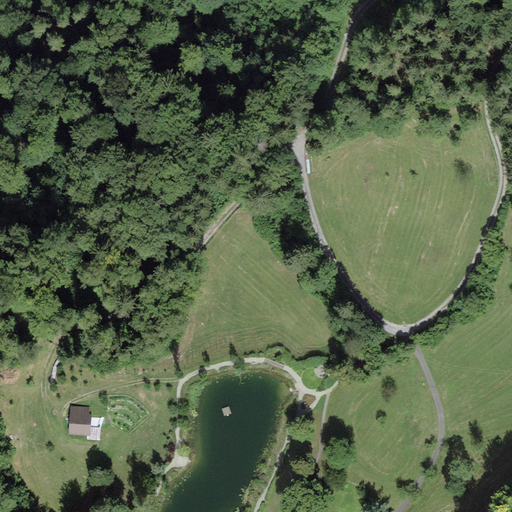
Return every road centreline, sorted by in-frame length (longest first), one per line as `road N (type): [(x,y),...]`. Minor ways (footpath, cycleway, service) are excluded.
road 1 (track): [(380,0),(349,25),(342,61),(299,147),(317,226),(357,300),(387,327),(423,325),(470,274),(502,191),(489,92),(511,47)]
road 2 (track): [(0,335),(76,327),(148,301),(246,191),(261,160),(280,147),(299,147)]
road 3 (unclassified): [(407,331),(441,428),(436,454),(398,511)]
